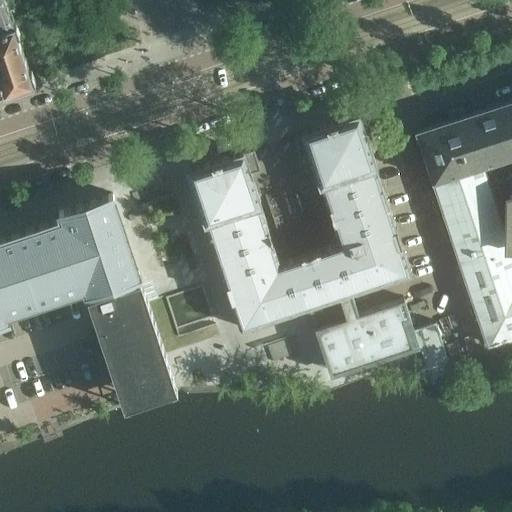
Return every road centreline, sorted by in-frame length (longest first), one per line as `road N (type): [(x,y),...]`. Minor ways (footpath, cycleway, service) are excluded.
road 1 (tertiary): [(205,113),(511,11)]
road 2 (tertiary): [(0,181),(205,113)]
road 3 (tertiary): [(389,0),(189,66)]
road 4 (tertiary): [(189,66),(0,129)]
